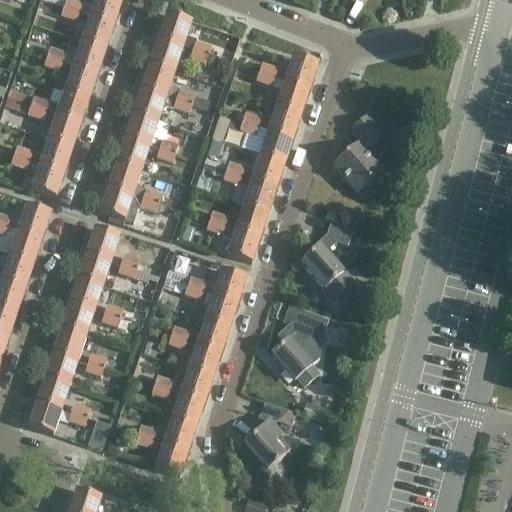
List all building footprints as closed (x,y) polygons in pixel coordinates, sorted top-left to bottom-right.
[(94,0),(88,20),(113,28),(122,3),(113,0),(94,0)] [(63,11),(78,16),(81,7),(66,2),(63,11)] [(75,24),(78,16),(63,11),(60,19),(75,24)] [(157,43),(182,51),(190,26),(165,17),(157,43)] [(105,52),(113,28),(88,20),(80,44),(105,52)] [(174,76),(182,51),(157,43),(148,67),(174,76)] [(80,44),(72,68),(97,77),(105,52),(80,44)] [(191,54),(207,60),(210,50),(194,45),(191,54)] [(62,65),(65,57),(49,51),(46,60),(62,65)] [(205,67),(207,60),(191,54),(189,62),(205,67)] [(283,85),(308,93),(317,68),(292,59),(283,85)] [(59,74),(62,65),(46,60),(43,68),(59,74)] [(165,101),(174,76),(148,67),(140,92),(165,101)] [(88,102),(97,77),(72,68),(63,94),(88,102)] [(258,77),(274,82),(277,73),(261,68),(258,77)] [(271,89),(274,82),(258,77),(256,84),(271,89)] [(300,118),(308,93),(283,85),(275,110),(300,118)] [(157,125),(165,101),(140,92),(132,117),(157,125)] [(80,127),(88,102),(63,94),(55,119),(80,127)] [(175,104),(190,109),(193,100),(178,95),(175,104)] [(30,110),(45,115),(48,107),(32,102),(30,110)] [(187,117),(190,109),(175,104),(172,112),(187,117)] [(42,124),(45,115),(30,110),(27,119),(42,124)] [(292,143),(300,118),(275,110),(267,134),(292,143)] [(149,150),(157,125),(132,117),(124,141),(149,150)] [(242,126),(257,131),(260,123),(244,118),(242,126)] [(365,152),(383,136),(367,118),(349,134),(365,152)] [(72,152),(80,127),(55,119),(46,144),(72,152)] [(254,140),(257,131),(242,126),(239,135),(254,140)] [(284,167),(292,143),(267,134),(259,159),(284,167)] [(141,174),(149,150),(124,141),(115,166),(141,174)] [(63,176),(72,152),(46,144),(38,168),(63,176)] [(158,153),(174,158),(177,150),(161,144),(158,153)] [(356,196),(380,175),(356,148),(332,169),(356,196)] [(28,165),(28,164),(31,156),(16,151),(13,159),(28,165)] [(171,166),(174,158),(158,153),(156,161),(171,166)] [(10,167),(26,173),(28,165),(13,159),(10,167)] [(275,192),(284,167),(259,159),(250,183),(275,192)] [(132,199),(141,174),(115,166),(107,191),(132,199)] [(225,175),(241,180),(243,172),(228,167),(225,175)] [(38,168),(30,193),(55,202),(63,176),(38,168)] [(238,189),(241,180),(225,175),(222,184),(238,189)] [(267,217),(275,192),(250,183),(242,208),(267,217)] [(124,225),(132,199),(107,191),(99,216),(124,225)] [(142,202),(158,207),(160,199),(145,194),(142,202)] [(155,216),(158,207),(142,202),(139,210),(155,216)] [(259,241),(267,217),(242,208),(234,233),(259,241)] [(50,217),(25,209),(16,234),(41,243),(50,217)] [(209,224),(224,230),(227,222),(211,216),(209,224)] [(0,228),(6,231),(9,222),(0,218),(0,228)] [(347,248),(353,229),(332,222),(328,236),(315,247),(318,251),(301,266),(324,292),(322,293),(331,304),(351,287),(324,256),(337,244),(347,248)] [(221,238),(224,230),(209,224),(206,233),(221,238)] [(85,257),(110,265),(119,240),(94,231),(85,257)] [(250,267),(259,241),(234,233),(225,258),(250,267)] [(33,267),(41,243),(16,234),(8,259),(33,267)] [(102,290),(110,265),(85,257),(77,282),(102,290)] [(0,283),(25,292),(33,267),(8,259),(0,281),(0,283)] [(120,269),(135,274),(138,266),(123,260),(120,269)] [(133,282),(135,274),(120,269),(117,277),(133,282)] [(212,299),(237,307),(245,282),(220,273),(212,299)] [(94,315),(102,290),(77,282),(68,306),(94,315)] [(0,310),(16,316),(25,292),(0,283),(0,310)] [(187,291),(202,296),(205,288),(189,283),(187,291)] [(199,305),(202,296),(187,291),(184,299),(199,305)] [(228,332),(237,307),(212,299),(203,323),(228,332)] [(85,339),(94,315),(68,306),(60,331),(85,339)] [(0,338),(8,341),(16,316),(0,310),(0,338)] [(104,318),(119,323),(122,315),(106,310),(104,318)] [(321,340),(327,323),(289,310),(283,327),(288,329),(276,339),(283,347),(271,358),(293,384),(296,382),(303,391),(317,378),(310,370),(318,362),(307,350),(299,357),(287,344),(300,333),(321,340)] [(116,332),(119,323),(104,318),(101,326),(116,332)] [(220,357),(228,332),(203,323),(195,348),(220,357)] [(77,364),(85,339),(60,331),(52,356),(77,364)] [(170,340),(186,345),(188,337),(173,332),(170,340)] [(183,354),(186,345),(170,340),(167,349),(183,354)] [(212,381),(220,357),(195,348),(187,373),(212,381)] [(69,389),(77,364),(52,356),(44,380),(69,389)] [(87,367),(103,373),(106,364),(90,359),(87,367)] [(100,381),(103,373),(87,367),(84,376),(100,381)] [(204,406),(212,381),(187,373),(178,397),(204,406)] [(61,413),(69,389),(44,380),(35,405),(61,413)] [(154,389),(169,394),(172,386),(156,381),(154,389)] [(166,403),(169,394),(154,389),(151,398),(166,403)] [(195,430),(204,406),(178,397),(170,422),(195,430)] [(52,439),(61,413),(35,405),(27,430),(52,439)] [(287,428),(291,416),(264,407),(260,418),(249,428),(256,436),(243,447),(266,473),(288,453),(277,440),(271,445),(260,432),(264,428),(266,430),(274,424),(287,428)] [(326,426),(329,414),(305,407),(301,419),(326,426)] [(71,417),(86,422),(89,413),(74,408),(71,417)] [(84,430),(86,422),(71,417),(68,425),(84,430)] [(187,455),(195,430),(170,422),(162,447),(187,455)] [(109,428),(95,423),(87,448),(101,452),(109,428)] [(137,438),(153,443),(155,436),(140,430),(137,438)] [(150,452),(153,443),(137,438),(134,447),(150,452)] [(179,480),(187,455),(162,447),(153,472),(179,480)] [(68,511),(96,511),(100,501),(75,493),(68,511)] [(265,511),(267,507),(247,501),(243,511),(265,511)]
